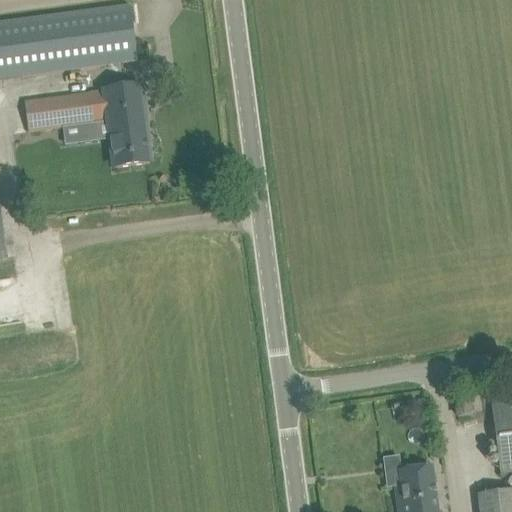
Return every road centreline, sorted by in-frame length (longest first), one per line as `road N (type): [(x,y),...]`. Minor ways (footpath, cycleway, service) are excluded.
road 1 (unclassified): [(282,390),(231,0)]
road 2 (unclassified): [(282,390),(511,358)]
road 3 (unclassified): [(298,511),(282,390)]
